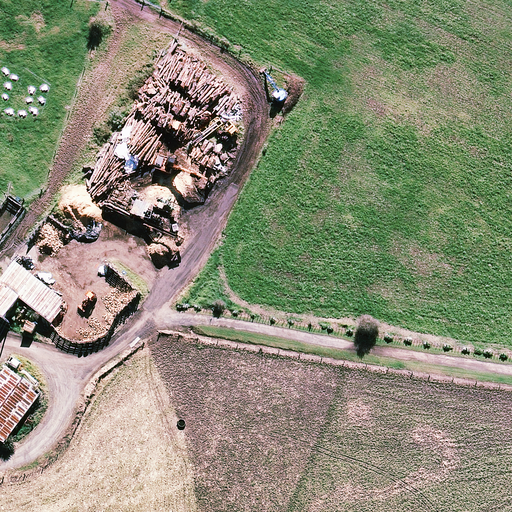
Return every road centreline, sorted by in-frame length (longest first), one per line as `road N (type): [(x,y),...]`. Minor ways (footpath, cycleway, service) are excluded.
road 1 (track): [(511,361),(169,315),(89,356),(0,337)]
road 2 (track): [(115,0),(144,37),(136,63),(0,261)]
